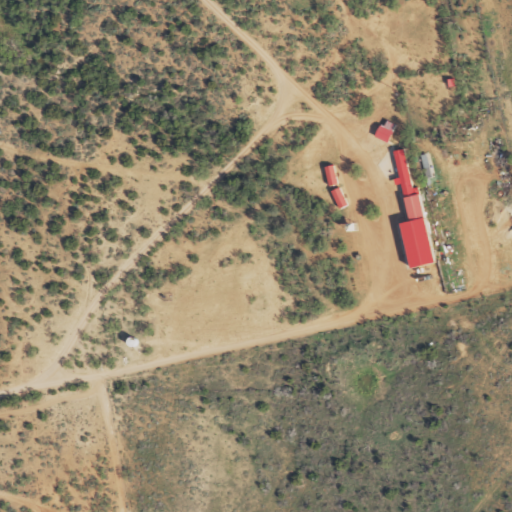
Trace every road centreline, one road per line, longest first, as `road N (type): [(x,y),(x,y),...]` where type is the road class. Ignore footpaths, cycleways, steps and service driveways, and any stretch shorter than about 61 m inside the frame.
road 1 (residential): [(0,161),(187,217),(232,191),(297,110),(292,80),(204,0)]
road 2 (residential): [(511,356),(478,327),(418,226),(398,171),(317,110),(297,110)]
road 3 (residential): [(0,427),(81,373),(166,267),(187,217)]
